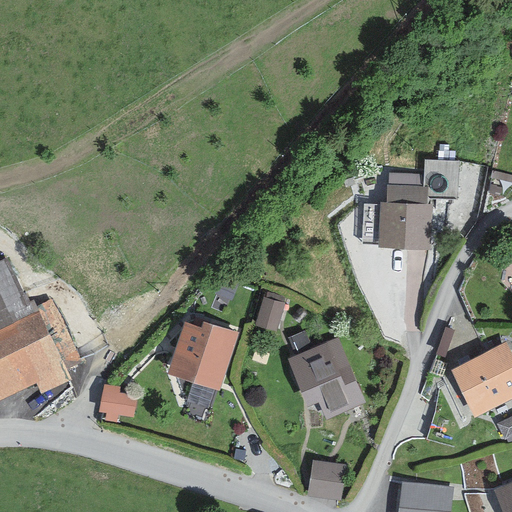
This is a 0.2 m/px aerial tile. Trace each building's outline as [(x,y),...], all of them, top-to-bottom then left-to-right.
[(428,205),(429,184),(389,182),(388,203),(382,203),(380,247),(431,249),(433,205),(428,205)] [(4,261),(0,262),(0,399),(36,383),(41,393),(71,379),(66,369),(82,362),(51,297),(26,309),(4,261)] [(274,330),(280,303),(262,300),(257,327),(274,330)] [(218,388),(237,330),(204,319),(202,326),(186,321),(169,371),(218,388)] [(439,352),(453,356),(462,330),(447,325),(439,352)] [(306,406),(318,401),(325,418),(363,404),(351,372),(339,377),(326,342),(287,356),(306,406)] [(511,400),(511,358),(505,344),(452,368),(475,417),(511,400)] [(254,369),(264,379),(273,371),(263,360),(254,369)] [(130,420),(135,399),(117,395),(118,387),(103,384),(97,413),(130,420)] [(341,502),(346,464),(312,460),(308,498),(341,502)] [(450,511),(454,486),(400,481),(396,511),(450,511)] [(511,511),(511,481),(498,487),(506,511),(511,511)]
